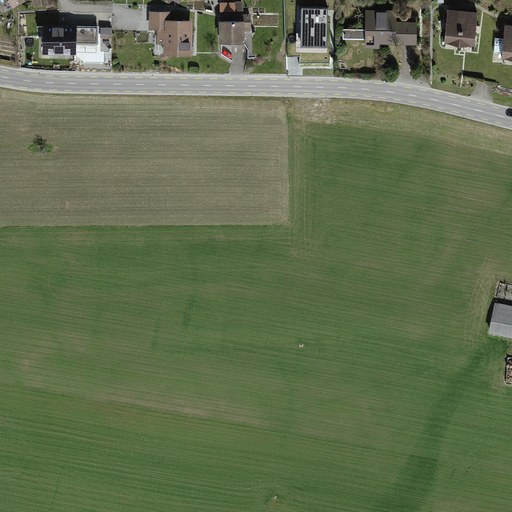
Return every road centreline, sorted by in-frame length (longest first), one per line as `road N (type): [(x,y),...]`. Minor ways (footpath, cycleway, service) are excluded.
road 1 (tertiary): [(0,76),(335,87),(511,119)]
road 2 (unknown): [(429,99),(433,11),(448,4),(481,8)]
